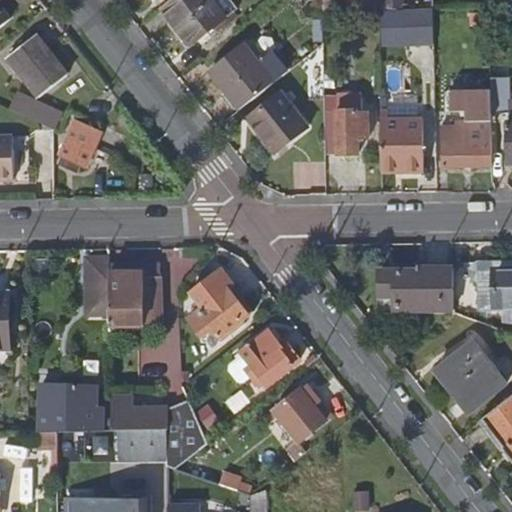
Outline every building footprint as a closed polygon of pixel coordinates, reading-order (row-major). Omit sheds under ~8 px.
[(0,0),(0,26),(10,18),(0,5),(0,0)] [(214,0),(171,0),(165,5),(192,43),(228,17),(214,0)] [(379,14),(378,0),(348,0),(349,14),(379,14)] [(406,45),(435,44),(435,7),(405,7),(406,45)] [(251,42),(263,56),(275,46),(262,32),(251,42)] [(21,46),(9,55),(40,94),(68,73),(37,33),(31,38),(28,34),(18,42),(21,46)] [(213,70),(241,108),(274,83),(260,65),(245,44),(213,70)] [(348,53),(324,54),(325,102),(337,102),(337,91),(349,90),(348,53)] [(260,65),(274,83),(288,72),(275,54),(260,65)] [(511,78),(491,78),(491,86),(492,114),(511,114),(511,78)] [(493,166),(492,114),(491,86),(484,86),(484,91),(477,92),(477,120),(480,120),(480,129),(465,130),(466,146),(445,146),(445,167),(465,167),(465,171),(472,171),(472,166),(493,166)] [(8,107),(53,128),(59,114),(14,93),(8,107)] [(282,94),(250,119),(276,153),(308,127),(282,94)] [(358,111),(338,111),(338,154),(359,154),(359,139),(371,139),(370,114),(358,115),(358,111)] [(388,113),(381,113),(382,168),(405,168),(406,174),(426,174),(425,120),(389,121),(388,113)] [(70,136),(60,156),(61,166),(69,165),(69,159),(86,166),(103,129),(77,118),(69,135),(70,136)] [(69,135),(53,128),(54,153),(60,156),(70,136),(69,135)] [(28,175),(29,135),(18,134),(17,175),(28,175)] [(14,137),(0,137),(0,182),(15,182),(14,137)] [(449,179),(439,180),(439,194),(449,193),(449,179)] [(109,257),(85,258),(86,289),(109,289),(109,271),(109,257)] [(511,266),(462,267),(463,317),(494,328),(494,309),(511,308),(511,266)] [(455,310),(454,267),(419,268),(419,270),(381,271),(381,298),(391,298),(391,311),(455,310)] [(250,309),(218,268),(214,271),(189,291),(201,307),(186,318),(200,335),(209,327),(216,336),(217,335),(240,317),(250,309)] [(109,271),(109,289),(110,313),(110,328),(144,328),(144,319),(160,319),(160,270),(109,271)] [(109,289),(86,289),(86,313),(110,313),(109,289)] [(0,291),(0,350),(8,350),(9,292),(0,291)] [(240,317),(217,335),(220,339),(244,322),(240,317)] [(267,331),(234,356),(227,365),(226,372),(234,383),(242,383),(249,377),(256,386),(261,382),(264,386),(293,365),(286,356),(299,345),(289,332),(276,341),(267,331)] [(472,339),(436,366),(470,411),(506,384),(472,339)] [(40,433),(57,433),(106,432),(106,410),(100,410),(99,388),(77,388),(77,382),(56,382),(56,390),(39,390),(40,433)] [(326,421),(301,387),(273,409),(298,442),(326,421)] [(511,395),(483,419),(504,447),(502,448),(511,459),(511,395)] [(111,399),(111,432),(118,432),(166,432),(166,411),(130,411),(130,399),(111,399)] [(185,453),(208,443),(195,415),(173,426),(179,440),(185,453)] [(166,432),(118,432),(118,461),(167,459),(166,444),(166,432)] [(40,433),(35,433),(35,452),(57,451),(57,433),(40,433)] [(166,444),(167,459),(167,466),(173,468),(188,458),(208,443),(185,453),(179,440),(166,444)] [(173,468),(198,477),(215,483),(238,492),(241,484),(188,458),(173,468)] [(263,511),(264,494),(249,496),(249,511),(263,511)] [(70,511),(148,511),(149,497),(71,498),(70,511)] [(353,511),(368,511),(368,497),(353,497),(353,511)]
